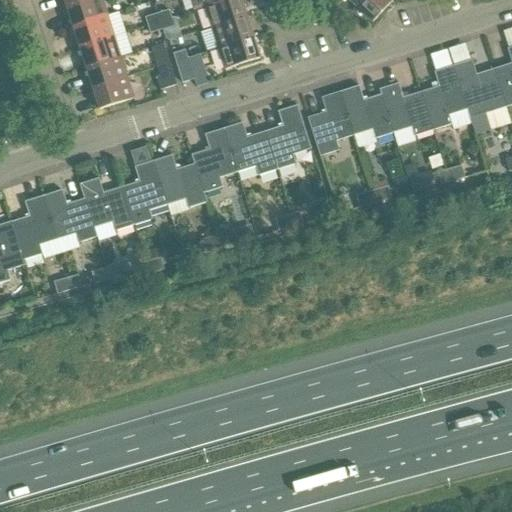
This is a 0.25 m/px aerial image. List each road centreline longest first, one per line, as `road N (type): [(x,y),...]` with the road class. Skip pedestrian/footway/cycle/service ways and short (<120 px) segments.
road 1 (motorway): [(511,341),(0,486)]
road 2 (residential): [(70,147),(511,9)]
road 3 (motorway): [(171,511),(511,411)]
road 4 (residential): [(70,147),(23,10),(0,19)]
